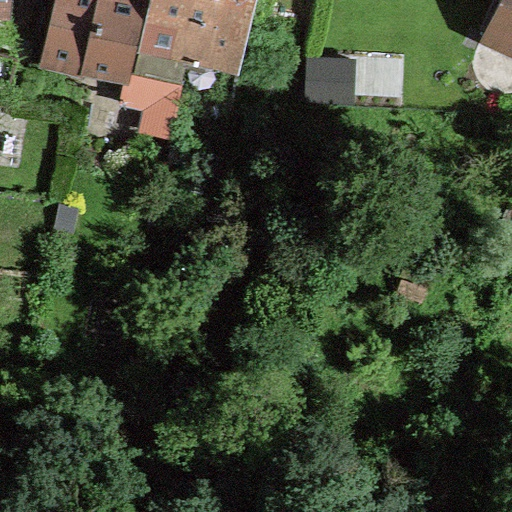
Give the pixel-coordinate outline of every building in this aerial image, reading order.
[(0,0),(0,46),(34,48),(45,2),(24,0),(0,0)] [(130,70),(131,67),(145,0),(59,0),(48,52),(130,70)] [(250,18),(254,0),(164,0),(185,5),(250,18)] [(511,0),(502,0),(489,29),(511,39),(511,0)] [(250,18),(185,5),(179,47),(240,60),(250,18)] [(185,78),(136,67),(131,67),(130,70),(125,93),(153,99),(148,127),(174,132),(185,78)] [(139,314),(132,347),(172,354),(178,322),(139,314)]
